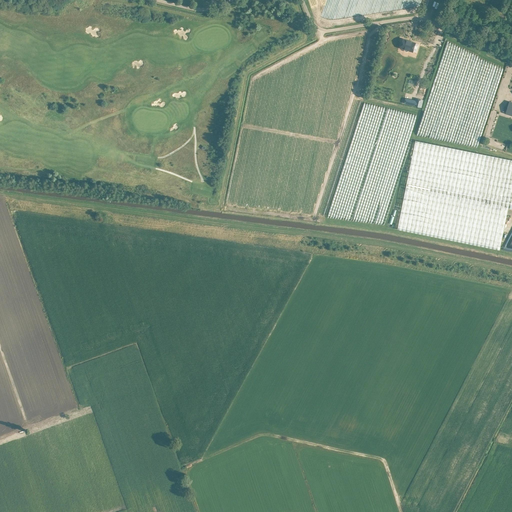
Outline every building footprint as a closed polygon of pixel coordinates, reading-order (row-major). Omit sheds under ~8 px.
[(467,22),(470,14),(467,13),(466,16),(462,14),(460,20),(467,22)] [(478,28),(484,30),(487,22),(481,19),(478,28)] [(403,39),(400,48),(404,49),(404,50),(405,51),(406,52),(407,52),(408,51),(409,51),(413,52),(413,51),(415,43),(411,41),(407,40),(403,39)] [(424,48),(422,55),(416,53),(414,63),(425,66),(428,54),(432,55),(433,51),(424,48)] [(416,98),(414,106),(421,108),(423,100),(416,98)] [(511,160),(416,141),(398,229),(499,250),(508,208),(511,209),(511,160)]
